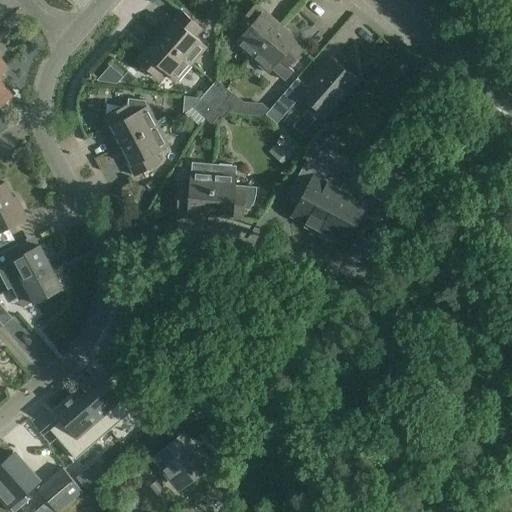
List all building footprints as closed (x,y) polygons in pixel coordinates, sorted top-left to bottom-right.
[(234,42),(250,57),(280,24),(268,13),(264,17),(252,6),(236,24),(237,25),(233,30),(240,35),(234,42)] [(180,53),(193,63),(207,47),(195,36),(202,28),(180,9),(158,34),(180,53)] [(293,36),(280,24),(250,57),(267,72),(278,61),(286,68),(302,50),(290,39),(293,36)] [(180,53),(158,34),(137,59),(158,78),(165,70),(178,81),(193,63),(180,53)] [(345,71),(333,60),(308,87),(298,78),(266,114),(277,124),(302,95),(325,115),(353,83),(343,74),(345,71)] [(97,80),(98,81),(116,84),(123,77),(110,65),(97,80)] [(0,103),(14,92),(0,76),(0,103)] [(217,80),(209,89),(215,94),(218,91),(223,85),(217,80)] [(227,98),(232,92),(223,85),(218,91),(227,98)] [(201,99),(207,104),(212,97),(215,94),(209,89),(201,99)] [(218,91),(215,94),(212,97),(228,112),(239,99),(232,92),(227,98),(218,91)] [(207,104),(213,110),(219,115),(218,117),(221,120),(228,112),(212,97),(207,104)] [(193,108),(199,113),(207,104),(201,99),(193,108)] [(103,116),(118,145),(158,125),(148,105),(134,112),(129,102),(103,116)] [(213,110),(207,104),(199,113),(205,119),(213,110)] [(211,124),(218,117),(219,115),(213,110),(205,119),(211,124)] [(158,125),(118,145),(134,176),(160,163),(155,152),(168,145),(158,125)] [(306,189),(300,202),(292,215),(307,223),(305,227),(317,233),(340,189),(324,180),(329,172),(306,160),(294,182),(306,189)] [(177,214),(210,217),(215,164),(193,162),(191,186),(179,185),(177,214)] [(215,164),(210,217),(243,219),(244,209),(251,209),(253,205),(256,198),(257,186),(236,185),(237,165),(215,164)] [(0,187),(0,247),(14,241),(7,228),(26,218),(19,205),(16,207),(4,185),(0,187)] [(360,221),(380,232),(394,207),(361,189),(357,198),(340,189),(317,233),(329,239),(330,236),(345,244),(356,223),(360,221)] [(13,286),(21,281),(22,281),(22,282),(51,267),(40,246),(22,255),(16,244),(0,252),(0,266),(3,265),(13,286)] [(22,281),(21,281),(13,286),(11,287),(17,298),(27,293),(33,303),(62,288),(51,267),(22,282),(22,281)] [(0,321),(3,325),(11,318),(0,305),(0,321)] [(102,382),(81,401),(104,425),(124,406),(134,417),(145,406),(120,379),(108,389),(102,382)] [(104,425),(81,401),(61,419),(68,426),(56,437),(81,464),(93,453),(83,443),(104,425)] [(157,455),(160,460),(156,462),(162,469),(165,466),(179,485),(207,464),(206,462),(230,444),(214,423),(190,442),(184,434),(157,455)] [(38,482),(14,456),(0,468),(0,498),(11,511),(14,511),(28,500),(24,495),(38,482)] [(62,470),(38,490),(55,511),(58,511),(81,493),(62,470)]
